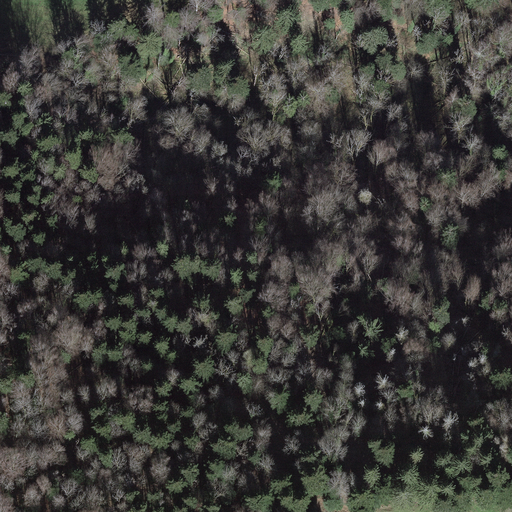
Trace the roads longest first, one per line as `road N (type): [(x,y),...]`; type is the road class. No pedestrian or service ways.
road 1 (track): [(0,288),(33,297),(155,367),(347,454),(444,485),(477,511)]
road 2 (track): [(0,449),(69,457),(158,496),(226,511)]
